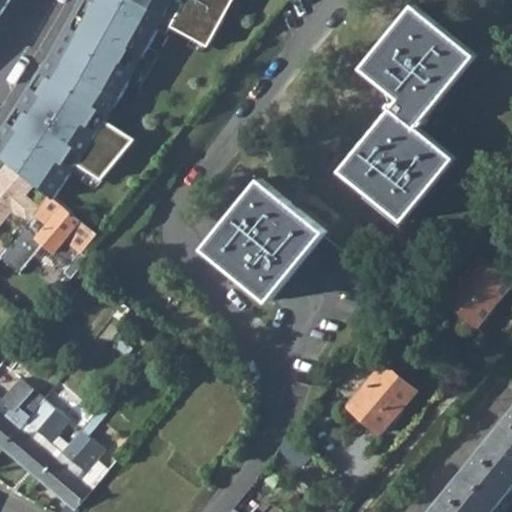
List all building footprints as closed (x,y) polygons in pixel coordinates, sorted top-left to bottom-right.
[(0,0),(0,15),(10,0),(0,0)] [(226,0),(220,7),(237,22),(244,15),(227,0),(226,0)] [(227,0),(244,15),(249,9),(255,14),(268,0),(227,0)] [(272,0),(282,9),(288,0),(272,0)] [(405,220),(457,157),(420,126),(478,55),(416,4),(365,67),(399,95),(391,105),(394,107),(343,169),(405,220)] [(251,35),(257,40),(260,35),(255,31),(251,35)] [(84,37),(64,61),(96,88),(114,61),(84,37)] [(66,145),(98,102),(63,75),(53,89),(57,92),(61,95),(55,104),(50,100),(34,121),(66,145)] [(50,100),(55,104),(61,95),(57,92),(50,100)] [(1,127),(0,127),(0,150),(1,151),(5,155),(10,159),(37,181),(52,193),(54,195),(60,187),(66,180),(24,146),(1,127)] [(37,181),(10,159),(0,170),(0,256),(1,255),(10,245),(0,236),(0,225),(14,209),(29,221),(42,206),(26,194),(37,181)] [(272,300),(324,235),(360,263),(379,240),(343,211),(328,230),(263,178),(206,247),(272,300)] [(54,195),(73,211),(79,203),(60,187),(54,195)] [(42,206),(29,221),(10,245),(1,255),(21,271),(46,241),(73,264),(99,232),(73,211),(54,195),(52,193),(42,206)] [(99,232),(106,225),(79,203),(73,211),(99,232)] [(511,279),(481,254),(446,297),(479,324),(511,284),(511,279)] [(386,362),(351,405),(383,432),(419,390),(386,362)] [(20,406),(31,414),(46,395),(36,387),(20,406)] [(31,414),(26,420),(52,441),(70,419),(60,410),(67,402),(51,389),(46,395),(31,414)] [(0,443),(4,447),(20,428),(26,420),(31,414),(20,406),(15,411),(0,398),(0,443)] [(491,511),(511,486),(511,411),(430,511),(491,511)] [(20,428),(57,458),(63,451),(52,441),(26,420),(20,428)] [(20,428),(4,447),(40,477),(57,458),(20,428)] [(82,429),(63,451),(87,470),(106,448),(82,429)] [(280,448),(301,464),(310,453),(291,434),(280,448)] [(57,458),(94,488),(97,484),(84,474),(87,470),(63,451),(57,458)] [(57,458),(40,477),(77,508),(94,488),(57,458)]
